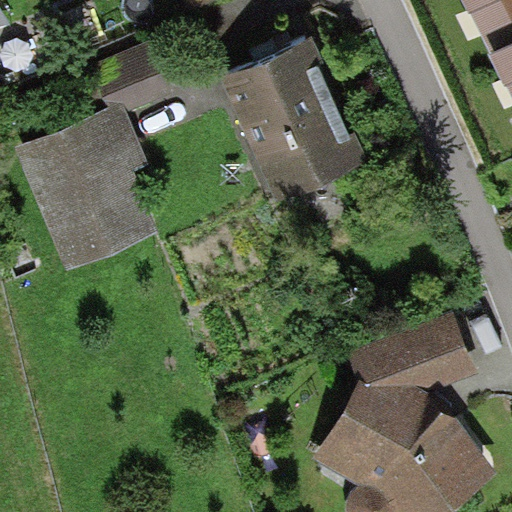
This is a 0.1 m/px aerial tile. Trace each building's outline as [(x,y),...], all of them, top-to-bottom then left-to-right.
[(511,0),(474,0),(511,77),(511,0)] [(311,20),(221,59),(275,183),(365,144),(311,20)] [(121,87),(128,101),(175,81),(153,30),(92,56),(108,93),(121,87)] [(108,93),(14,133),(67,254),(158,215),(133,158),(149,151),(128,101),(121,87),(108,93)] [(354,339),(362,362),(413,372),(430,361),(440,375),(479,358),(454,299),(354,339)] [(413,372),(362,362),(314,447),(358,473),(353,480),(347,486),(345,494),(347,508),(348,511),(429,511),(498,457),(452,393),(440,375),(430,361),(413,372)]
